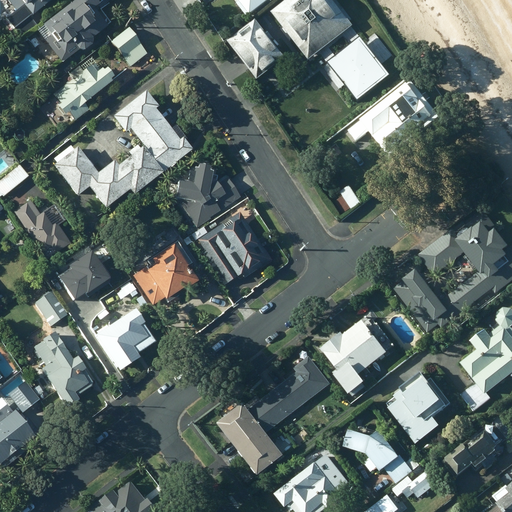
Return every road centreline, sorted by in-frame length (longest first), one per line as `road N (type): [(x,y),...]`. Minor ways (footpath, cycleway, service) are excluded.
road 1 (residential): [(337,268),(159,0)]
road 2 (residential): [(148,415),(337,268)]
road 3 (residential): [(24,511),(148,415)]
road 4 (residential): [(337,268),(442,188)]
road 5 (residential): [(148,415),(222,511)]
